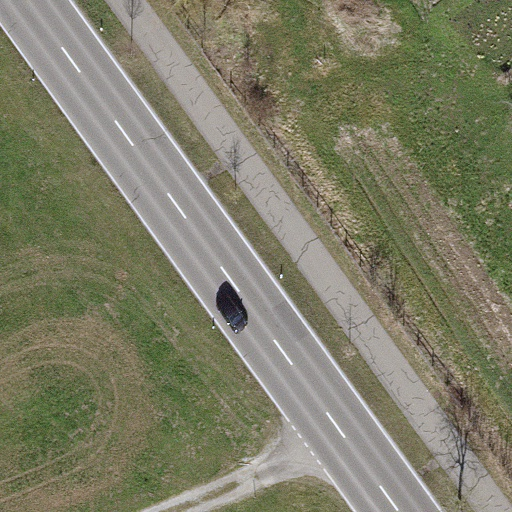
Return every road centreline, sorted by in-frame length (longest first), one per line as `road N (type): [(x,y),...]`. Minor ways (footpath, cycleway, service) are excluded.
road 1 (secondary): [(398,511),(26,0)]
road 2 (track): [(338,429),(270,473),(173,511)]
